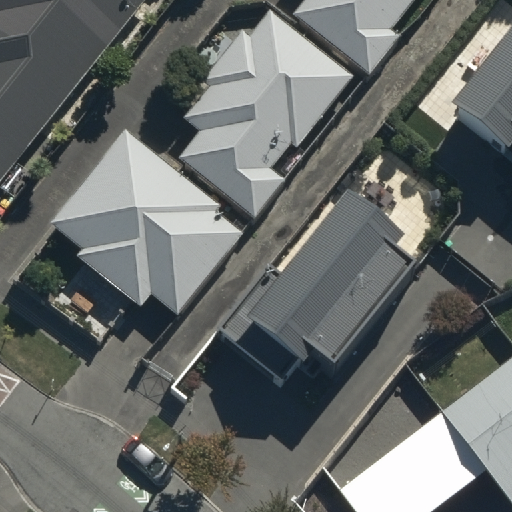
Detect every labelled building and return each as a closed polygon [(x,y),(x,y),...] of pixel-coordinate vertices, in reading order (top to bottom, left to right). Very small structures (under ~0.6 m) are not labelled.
[(0,0),(0,178),(145,0),(0,0)] [(311,0),(315,3),(291,32),(367,93),(400,52),(392,46),(428,0),(311,0)] [(201,146),(178,174),(252,235),(282,198),(269,188),(291,161),(295,164),(353,94),(270,26),(249,52),(243,47),(202,97),(208,103),(184,132),(201,146)] [(511,57),(447,144),(505,188),(511,177),(511,57)] [(85,268),(79,276),(141,323),(150,311),(177,332),(242,248),(218,230),(223,224),(123,147),(50,241),(85,268)] [(349,232),(243,356),(298,403),(311,387),(330,402),(412,306),(381,280),(391,268),(349,232)] [(511,511),(511,375),(339,500),(347,511),(458,511),(493,488),(510,511),(511,511)]
